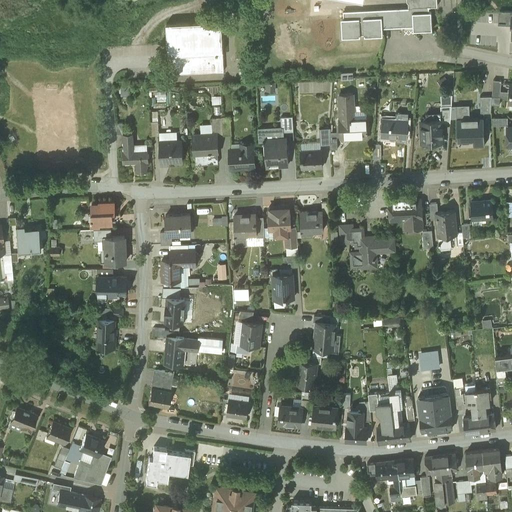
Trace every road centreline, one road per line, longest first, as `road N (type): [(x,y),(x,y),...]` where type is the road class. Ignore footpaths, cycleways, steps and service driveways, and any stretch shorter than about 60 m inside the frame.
road 1 (residential): [(511,436),(365,451),(131,416)]
road 2 (residential): [(511,174),(138,193)]
road 3 (residential): [(138,193),(145,295),(131,416)]
road 4 (residential): [(131,416),(0,362)]
road 5 (residential): [(138,193),(0,195)]
road 6 (unknown): [(0,466),(121,492)]
